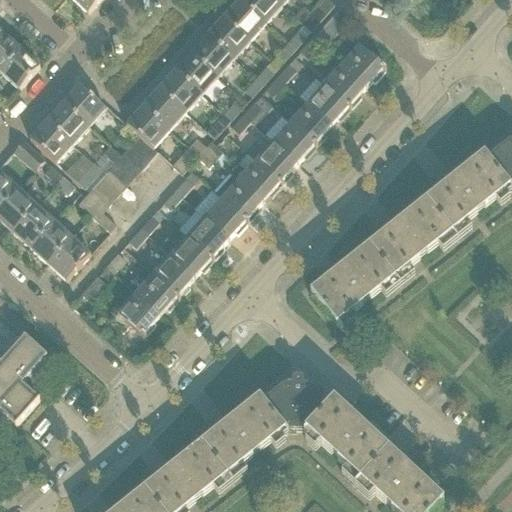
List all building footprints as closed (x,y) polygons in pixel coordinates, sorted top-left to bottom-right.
[(69,0),(70,0),(88,17),(103,0),(69,0)] [(272,0),(242,0),(240,3),(266,27),(282,9),(272,0)] [(272,0),(282,9),(290,0),(272,0)] [(335,9),(325,0),(324,0),(310,16),(303,10),(294,20),(311,36),(335,9)] [(240,3),(224,21),(250,45),(266,27),(240,3)] [(350,23),(339,12),(314,39),(315,40),(313,43),(319,50),(323,53),(350,23)] [(224,21),(208,39),(234,62),(250,45),(224,21)] [(298,35),(288,46),(295,53),(305,41),(298,35)] [(0,40),(0,76),(0,77),(21,54),(3,38),(0,40)] [(208,39),(192,56),(218,80),(234,62),(208,39)] [(311,42),(299,56),(307,63),(319,50),(313,43),(311,42)] [(295,53),(288,46),(277,58),(284,65),(295,53)] [(359,49),(341,69),(365,91),(372,84),(375,86),(386,73),(359,49)] [(21,54),(0,77),(19,93),(39,71),(21,54)] [(192,56),(176,74),(202,98),(218,80),(192,56)] [(289,68),(278,81),(285,88),(297,75),(289,68)] [(341,69),(324,88),(351,112),(361,101),(359,98),(365,91),(341,69)] [(266,71),(256,82),(263,88),(273,77),(266,71)] [(176,74),(160,92),(186,116),(202,98),(176,74)] [(285,88),(278,81),(266,94),(274,101),(285,88)] [(263,88),(256,82),(245,94),(252,100),(263,88)] [(79,88),(63,107),(89,130),(106,112),(79,88)] [(324,88),(307,107),(331,129),(338,122),(340,124),(351,112),(324,88)] [(160,92),(144,109),(170,133),(186,116),(160,92)] [(234,106),(223,117),(230,124),(241,112),(234,106)] [(63,107),(46,125),(73,149),(89,130),(63,107)] [(255,107),(243,119),(251,126),(262,113),(255,107)] [(307,107),(290,126),(317,150),(327,139),(325,137),(331,129),(307,107)] [(127,128),(128,129),(140,139),(153,152),(170,133),(144,109),(127,128)] [(223,117),(212,130),(220,136),(230,124),(223,117)] [(251,126),(243,119),(232,132),(239,139),(251,126)] [(73,149),(46,125),(30,143),(57,166),(73,149)] [(290,126),(272,145),(297,167),(303,160),(306,162),(317,150),(290,126)] [(121,137),(133,147),(140,139),(128,129),(121,137)] [(158,156),(153,152),(140,139),(133,147),(132,148),(150,164),(158,156)] [(196,142),(189,150),(199,159),(205,152),(206,151),(196,142)] [(206,151),(205,152),(205,153),(216,163),(223,156),(216,150),(212,146),(211,145),(206,151)] [(272,145),(255,164),(282,188),(293,177),(290,175),(297,167),(272,145)] [(24,146),(14,156),(36,175),(45,165),(24,146)] [(511,150),(509,147),(488,163),(510,190),(511,189),(511,188),(511,150)] [(132,148),(124,157),(142,173),(150,164),(132,148)] [(110,150),(103,157),(115,167),(116,165),(121,160),(110,150)] [(189,150),(172,169),(182,178),(197,161),(199,159),(189,150)] [(199,159),(197,161),(209,171),(216,163),(205,153),(205,152),(199,159)] [(121,160),(116,165),(135,182),(142,173),(124,157),(121,160)] [(511,193),(511,192),(510,190),(488,163),(485,159),(484,160),(428,205),(430,207),(451,234),(453,236),(467,225),(477,216),(476,214),(482,209),(484,211),(495,202),(509,191),(511,193)] [(238,167),(231,176),(263,205),(269,198),(272,200),(282,188),(255,164),(246,174),(238,167)] [(115,167),(109,174),(127,190),(135,182),(116,165),(115,167)] [(94,167),(77,186),(85,193),(102,174),(94,167)] [(51,169),(45,177),(57,188),(63,181),(51,169)] [(109,174),(101,182),(119,199),(127,190),(109,174)] [(212,194),(213,195),(247,226),(258,215),(256,212),(263,205),(231,176),(230,175),(212,194)] [(0,177),(0,214),(19,193),(0,177)] [(63,181),(57,188),(69,199),(75,192),(75,191),(63,181)] [(101,182),(93,191),(111,207),(119,199),(101,182)] [(186,183),(175,195),(182,202),(193,189),(186,183)] [(93,191),(85,200),(100,213),(103,216),(111,207),(93,191)] [(0,214),(0,224),(13,236),(37,210),(19,193),(0,214)] [(182,202),(175,195),(163,208),(170,215),(182,202)] [(196,214),(203,221),(228,244),(234,237),(237,237),(247,226),(213,195),(196,214)] [(85,200),(78,207),(93,220),(100,213),(85,200)] [(394,280),(395,282),(409,271),(420,262),(419,260),(425,255),(427,257),(438,248),(452,237),(454,240),(455,239),(453,236),(451,234),(430,207),(428,205),(370,251),(372,253),(394,280)] [(13,236),(31,252),(55,226),(37,210),(13,236)] [(103,216),(100,213),(93,220),(110,236),(117,229),(103,217),(103,216)] [(152,221),(140,233),(148,240),(159,227),(152,221)] [(203,221),(187,240),(213,264),(224,253),(222,250),(228,244),(203,221)] [(31,252),(49,269),(73,242),(55,226),(31,252)] [(148,240),(140,233),(129,246),(136,253),(148,240)] [(160,251),(169,259),(194,281),(200,274),(203,276),(213,264),(187,240),(179,249),(169,240),(160,251)] [(73,242),(49,269),(67,285),(90,258),(73,242)] [(395,282),(394,280),(372,253),(370,251),(313,296),(312,297),(337,329),(338,328),(352,317),(363,308),(361,306),(368,300),(370,302),(380,294),(395,283),(397,286),(398,285),(395,282)] [(118,257),(106,271),(113,278),(125,264),(118,257)] [(169,259),(153,278),(179,302),(190,291),(187,288),(194,281),(169,259)] [(153,278),(135,297),(159,319),(166,312),(169,314),(179,302),(153,278)] [(81,299),(91,308),(108,289),(98,280),(81,299)] [(159,319),(135,297),(110,325),(123,336),(130,329),(144,341),(155,329),(153,326),(159,319)] [(26,341),(2,368),(0,365),(0,413),(17,429),(40,404),(22,387),(47,360),(26,341)] [(331,408),(312,391),(308,395),(303,394),(304,384),(301,381),(296,381),(293,383),(293,389),(292,394),(287,394),(285,390),(265,405),(287,432),(292,428),(300,429),(305,433),(307,434),(304,437),(305,438),(331,408)] [(265,405),(264,406),(261,402),(260,403),(246,414),(245,414),(232,425),(231,426),(217,437),(216,437),(204,447),(206,449),(227,476),(226,477),(228,480),(241,469),(242,468),(252,460),(253,460),(252,459),(251,457),(258,452),(259,453),(260,454),(270,446),(271,445),(285,434),(287,437),(287,436),(288,436),(286,433),(287,432),(265,405)] [(388,455),(362,431),(334,405),(331,408),(305,438),(307,436),(320,448),(330,457),(331,458),(331,457),(333,456),(339,462),(338,463),(337,464),(338,464),(347,473),(348,474),(360,485),(358,488),(388,455)] [(228,480),(226,477),(227,476),(206,449),(204,447),(203,448),(202,449),(189,459),(188,460),(174,471),(160,482),(159,483),(146,493),(148,495),(161,511),(187,511),(195,506),(196,505),(195,505),(194,503),(201,498),(202,499),(203,500),(203,499),(213,492),(214,491),(227,480),(230,483),(228,480)] [(415,480),(388,455),(358,488),(358,489),(361,486),(373,498),(374,498),(383,507),(384,508),(385,507),(386,506),(392,511),(391,511),(437,511),(443,506),(415,480)] [(161,511),(148,495),(146,493),(146,494),(145,494),(132,505),(131,506),(122,511),(161,511)]
